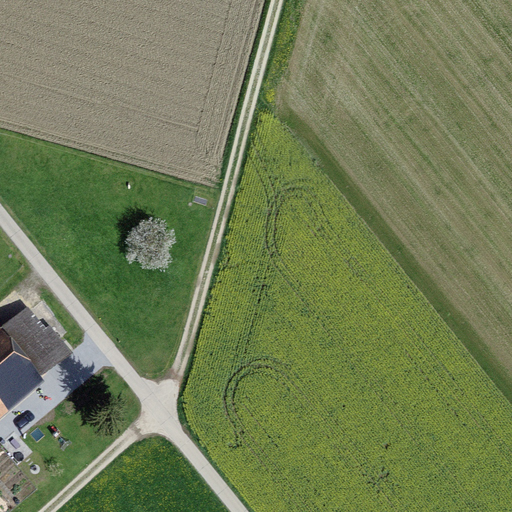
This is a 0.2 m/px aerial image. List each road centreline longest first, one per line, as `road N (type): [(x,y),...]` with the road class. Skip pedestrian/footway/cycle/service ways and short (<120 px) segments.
road 1 (track): [(42,511),(156,410),(178,373),(278,0)]
road 2 (unclassified): [(0,216),(239,511)]
